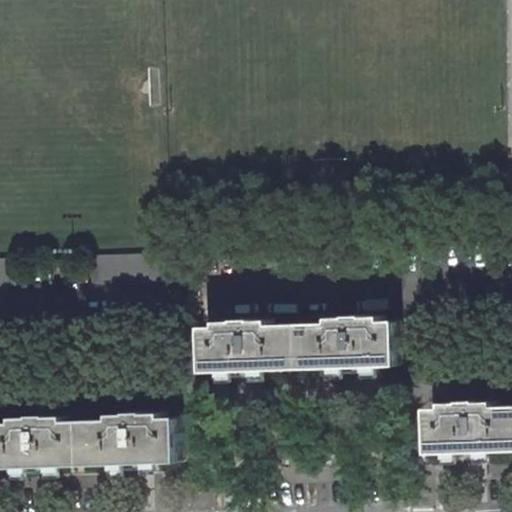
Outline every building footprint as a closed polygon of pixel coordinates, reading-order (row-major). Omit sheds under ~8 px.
[(91,256),(93,283),(173,280),(172,253),(91,256)] [(16,259),(0,259),(0,285),(17,285),(16,259)] [(478,331),(478,304),(460,305),(461,331),(478,331)] [(461,331),(460,305),(430,305),(431,332),(461,331)] [(336,317),(336,322),(276,325),(276,319),(258,319),(258,318),(224,321),(224,326),(208,326),(210,371),(405,364),(404,319),(388,320),(387,315),(370,315),(370,314),(353,315),(353,316),(336,317)] [(151,343),(151,316),(133,317),(134,344),(151,343)] [(181,343),(180,316),(151,316),(151,343),(181,343)] [(511,405),(501,406),(501,400),(484,400),(484,399),(467,400),(467,401),(449,402),(450,407),(434,407),(436,452),(511,449),(511,405)] [(73,420),(73,415),(55,415),(55,414),(21,416),(21,422),(0,422),(0,466),(186,461),(185,416),(170,416),(170,411),(152,412),(152,411),(135,412),(136,412),(118,413),(118,419),(73,420)]
